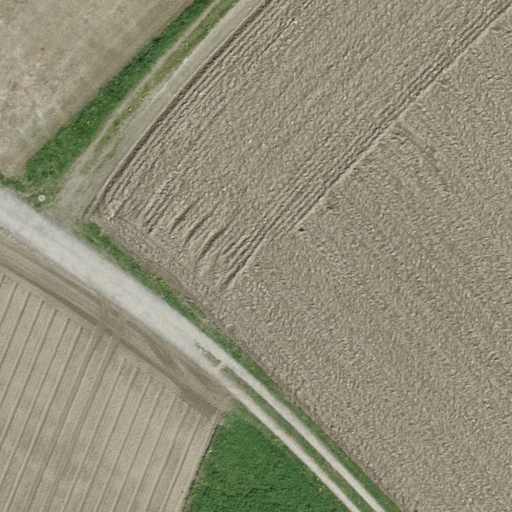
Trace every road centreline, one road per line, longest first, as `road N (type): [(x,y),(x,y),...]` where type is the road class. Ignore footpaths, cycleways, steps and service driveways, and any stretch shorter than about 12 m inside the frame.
road 1 (track): [(58,272),(92,148),(245,0)]
road 2 (track): [(201,353),(0,240)]
road 3 (track): [(201,353),(364,511)]
